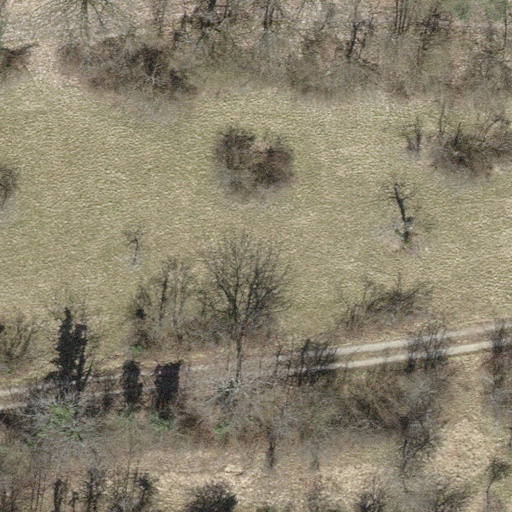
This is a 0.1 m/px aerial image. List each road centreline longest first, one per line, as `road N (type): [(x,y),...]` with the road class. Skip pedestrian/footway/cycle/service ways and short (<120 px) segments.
road 1 (track): [(0,402),(511,329)]
road 2 (track): [(0,34),(384,13),(511,20)]
